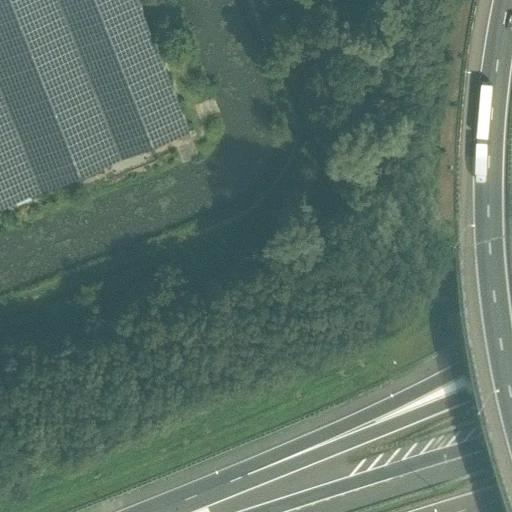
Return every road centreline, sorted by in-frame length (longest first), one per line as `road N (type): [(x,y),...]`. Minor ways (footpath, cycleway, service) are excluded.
road 1 (motorway): [(509,0),(488,139),(488,200),(511,400)]
road 2 (motorway): [(511,339),(198,495)]
road 3 (motorway): [(511,378),(198,495)]
road 4 (motorway): [(511,437),(268,511)]
